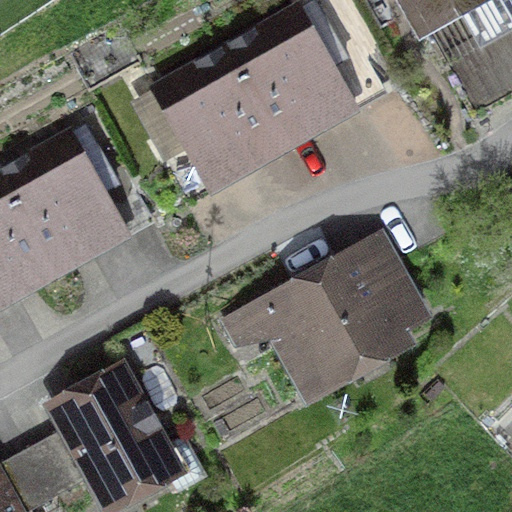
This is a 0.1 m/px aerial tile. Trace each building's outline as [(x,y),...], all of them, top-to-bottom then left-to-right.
[(494,3),(492,0),(390,0),(416,46),(494,3)] [(289,10),(218,50),(280,163),(352,124),(289,10)] [(149,88),(212,201),(280,163),(218,50),(149,88)] [(0,163),(0,197),(53,287),(128,243),(59,128),(0,163)] [(0,318),(53,287),(0,197),(0,318)] [(375,250),(215,323),(232,361),(266,346),(298,418),(425,360),(375,250)] [(85,493),(95,511),(147,511),(191,488),(124,370),(42,417),(57,443),(85,493)] [(57,443),(0,477),(0,486),(13,511),(48,511),(85,493),(57,443)] [(0,511),(13,511),(0,486),(0,511)]
